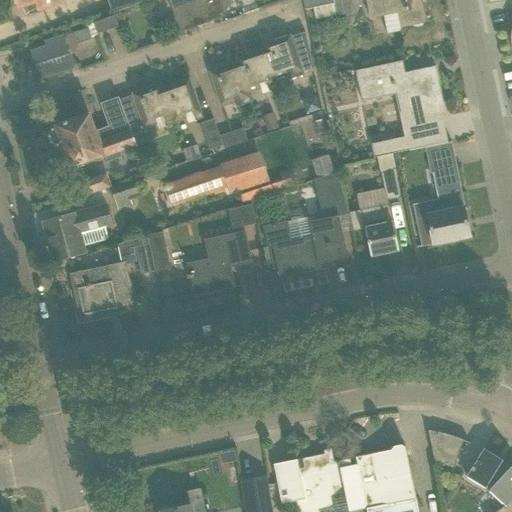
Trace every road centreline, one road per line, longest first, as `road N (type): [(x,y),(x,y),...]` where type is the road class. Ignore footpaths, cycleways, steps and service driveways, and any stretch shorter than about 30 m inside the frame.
road 1 (residential): [(37,368),(511,268)]
road 2 (residential): [(57,461),(381,393),(460,399),(500,414)]
road 3 (residential): [(0,107),(290,11)]
road 4 (residential): [(511,217),(465,0)]
road 5 (tertiary): [(37,368),(0,173)]
